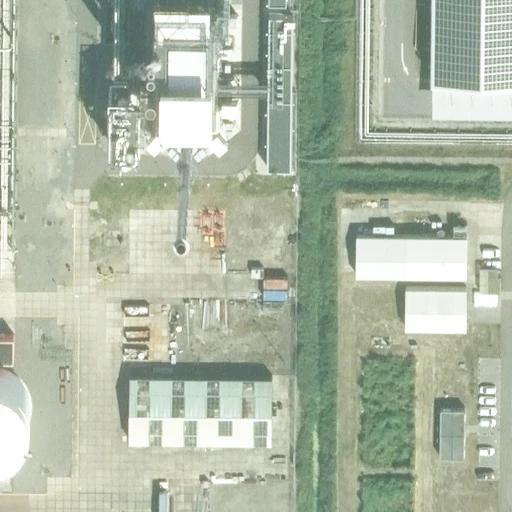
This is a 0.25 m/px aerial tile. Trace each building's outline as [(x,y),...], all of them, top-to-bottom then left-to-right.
[(511,0),(430,0),(430,87),(511,87),(511,0)] [(467,233),(358,231),(357,272),(466,274),(467,233)] [(465,327),(465,286),(406,286),(406,327),(465,327)] [(274,440),(274,374),(134,372),(133,439),(274,440)] [(28,430),(29,422),(28,415),(26,408),(23,402),(19,395),(14,391),(7,387),(0,384),(0,459),(2,459),(10,455),(17,450),(21,445),(26,437),(28,430)] [(462,408),(439,408),(438,456),(462,456),(462,408)]
